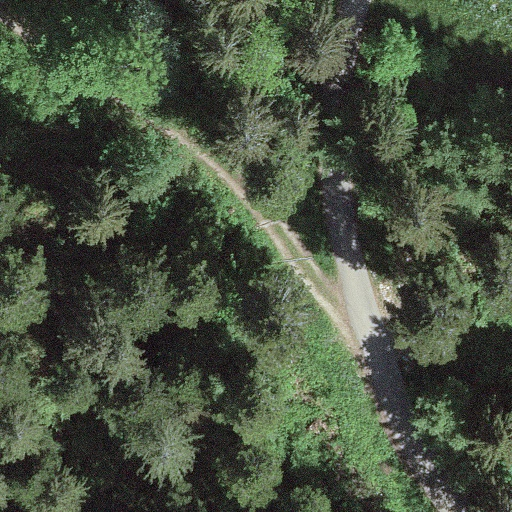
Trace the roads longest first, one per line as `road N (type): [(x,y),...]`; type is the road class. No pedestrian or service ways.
road 1 (unclassified): [(484,511),(420,403),(373,280),(358,156),(371,0)]
road 2 (track): [(7,0),(248,166),(394,345)]
